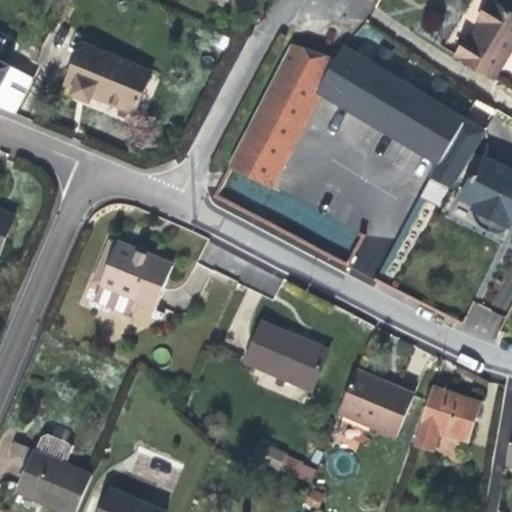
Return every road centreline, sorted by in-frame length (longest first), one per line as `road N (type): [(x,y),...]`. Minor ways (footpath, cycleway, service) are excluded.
road 1 (residential): [(175,199),(511,362)]
road 2 (unclassified): [(92,167),(0,382)]
road 3 (unclassified): [(290,0),(175,199)]
